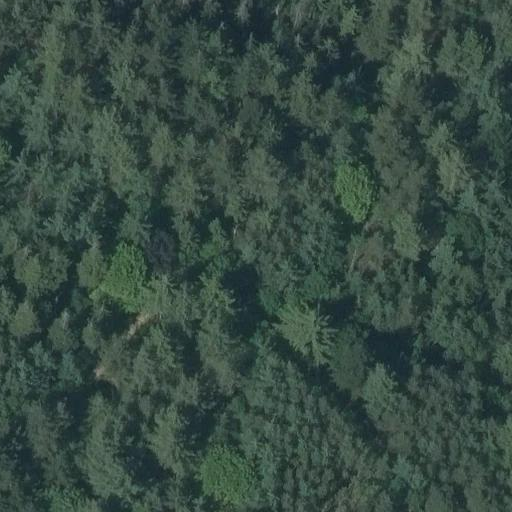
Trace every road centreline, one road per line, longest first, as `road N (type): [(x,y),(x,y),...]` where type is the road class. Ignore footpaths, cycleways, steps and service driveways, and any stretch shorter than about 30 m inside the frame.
road 1 (track): [(511,389),(241,290)]
road 2 (track): [(410,511),(375,456),(241,290)]
road 3 (track): [(0,451),(38,429),(179,269)]
road 4 (track): [(179,269),(0,246)]
